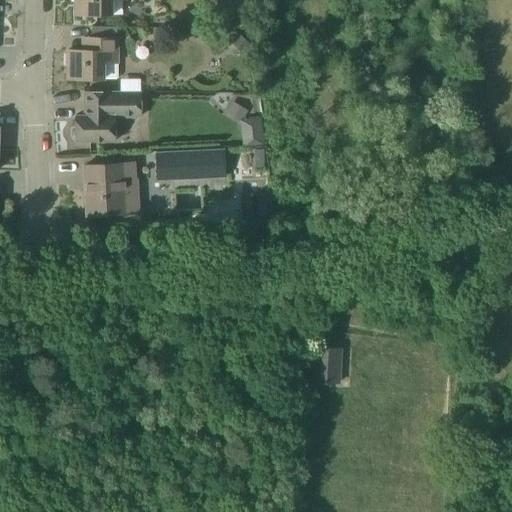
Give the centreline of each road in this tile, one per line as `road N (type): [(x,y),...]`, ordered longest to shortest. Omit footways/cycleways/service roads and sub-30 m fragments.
road 1 (residential): [(41,254),(209,256),(511,223)]
road 2 (residential): [(41,254),(33,95)]
